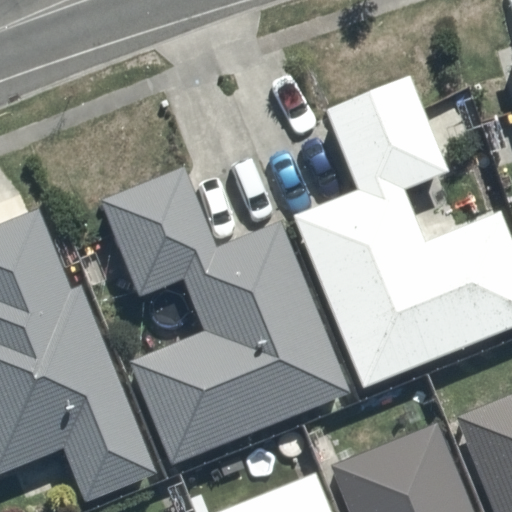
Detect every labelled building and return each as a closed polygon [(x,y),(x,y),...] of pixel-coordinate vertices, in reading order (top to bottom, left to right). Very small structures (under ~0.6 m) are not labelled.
[(511,332),(511,225),(501,200),(420,234),(401,190),(449,170),(409,75),(326,110),(361,193),(293,222),(366,394),(511,332)] [(202,326),(128,357),(172,464),(354,388),(283,218),(212,248),(180,172),(97,207),(135,298),(182,278),(202,326)] [(0,475),(64,450),(84,500),(161,468),(87,284),(69,291),(37,213),(0,227),(0,475)] [(511,511),(511,398),(451,423),(488,511),(511,511)] [(475,511),(440,429),(322,480),(335,511),(475,511)] [(335,511),(322,480),(316,467),(209,511),(335,511)]
